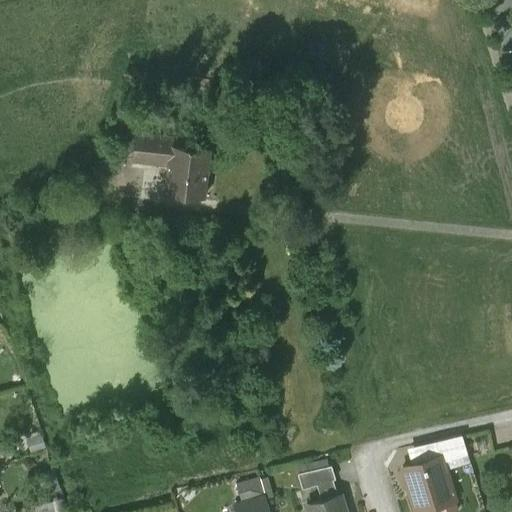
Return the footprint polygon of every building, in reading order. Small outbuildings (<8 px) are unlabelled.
[(174,135),(135,131),(132,161),(168,164),(170,142),(173,143),(174,135)] [(173,143),(170,142),(168,164),(165,191),(204,196),(210,146),(173,143)] [(463,434),(435,440),(439,454),(440,454),(442,454),(443,459),(468,451),(463,434)] [(439,454),(404,465),(417,509),(438,503),(436,499),(453,494),(443,459),(442,454),(440,454),(439,454)] [(332,464),(299,472),(303,488),(336,478),(332,464)] [(271,511),(266,493),(237,502),(239,511),(271,511)] [(346,511),(341,494),(310,503),(312,511),(346,511)]
